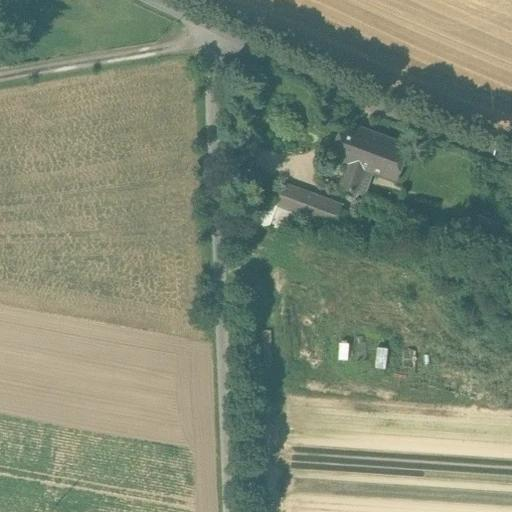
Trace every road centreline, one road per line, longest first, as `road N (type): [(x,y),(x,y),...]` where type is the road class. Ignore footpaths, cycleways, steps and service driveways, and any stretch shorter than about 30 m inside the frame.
road 1 (unclassified): [(208,23),(227,511)]
road 2 (unclassified): [(511,150),(208,23)]
